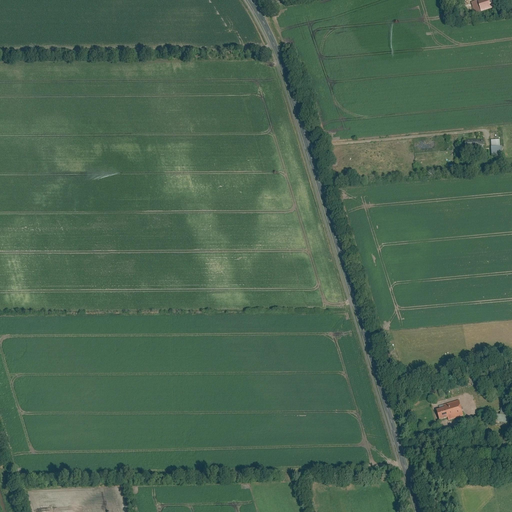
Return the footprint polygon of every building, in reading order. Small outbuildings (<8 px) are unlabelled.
[(476,14),(484,12),(479,0),(473,2),(476,14)] [(496,0),(479,0),(484,12),(498,7),(496,0)] [(484,140),(467,141),(467,151),(485,150),(484,140)] [(504,146),(493,147),(494,156),(505,155),(504,146)] [(465,416),(460,401),(446,405),(447,409),(439,411),(442,420),(450,418),(451,420),(465,416)] [(503,415),(499,414),(498,422),(511,424),(511,416),(507,415),(503,415)]
